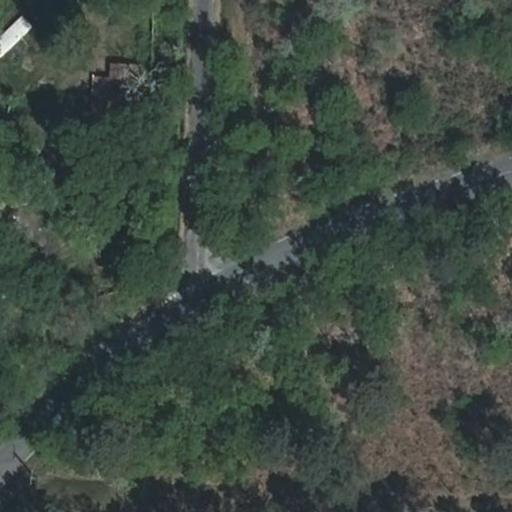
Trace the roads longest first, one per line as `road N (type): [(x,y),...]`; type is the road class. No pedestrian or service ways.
road 1 (track): [(378,511),(0,481)]
road 2 (secondary): [(191,306),(387,212),(511,172)]
road 3 (residential): [(205,0),(191,306)]
road 4 (secondary): [(0,472),(116,351),(191,306)]
